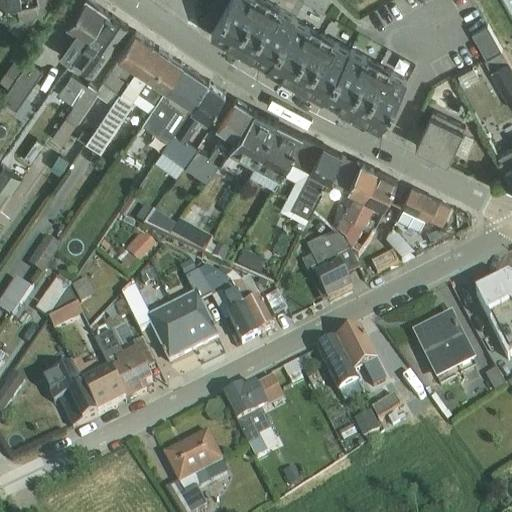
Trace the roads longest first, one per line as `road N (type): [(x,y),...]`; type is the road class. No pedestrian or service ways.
road 1 (unclassified): [(511,225),(21,477),(0,466)]
road 2 (tertiary): [(511,214),(319,125),(124,0)]
